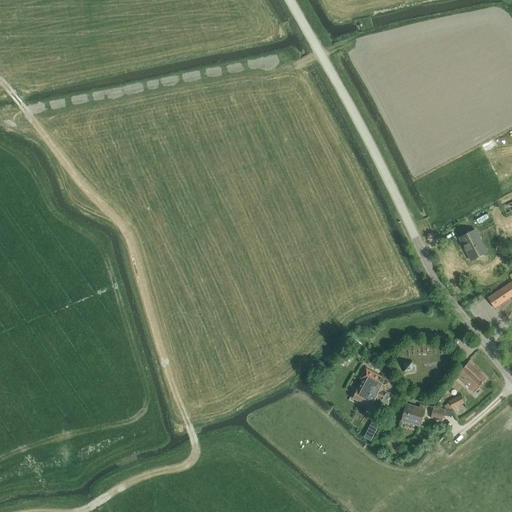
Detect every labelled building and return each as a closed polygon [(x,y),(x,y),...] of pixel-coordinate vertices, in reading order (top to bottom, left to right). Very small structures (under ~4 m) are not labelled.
[(507,214),(511,211),(511,202),(503,206),(507,214)] [(471,260),(487,252),(475,229),(459,238),(471,260)] [(511,281),(488,298),(495,307),(511,295),(511,281)] [(354,350),(349,346),(342,355),(347,359),(354,350)] [(413,371),(413,361),(402,362),(403,372),(413,371)] [(474,392),(487,378),(469,361),(456,375),(474,392)] [(353,398),(362,403),(369,394),(374,385),(378,387),(380,383),(384,377),(366,368),(361,378),(358,376),(353,387),(357,389),(353,398)] [(369,394),(362,403),(375,410),(381,400),(388,404),(393,395),(385,391),(390,381),(384,377),(380,383),(378,387),(374,385),(369,394)] [(462,397),(461,394),(449,401),(449,402),(447,403),(450,409),(452,408),(453,408),(465,402),(468,401),(465,396),(462,397)] [(420,426),(426,407),(420,405),(420,407),(406,404),(401,420),(420,426)] [(442,421),(445,409),(434,406),(431,418),(442,421)]
